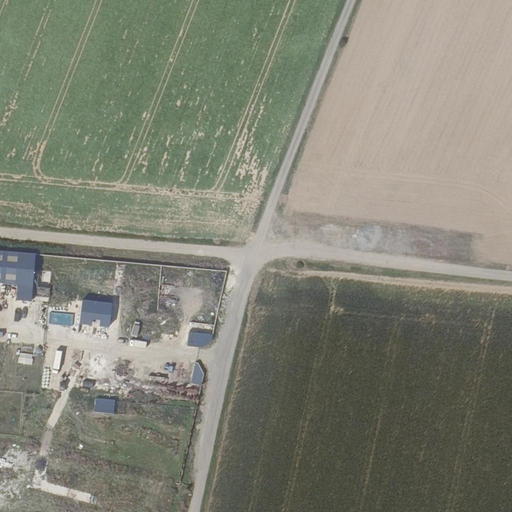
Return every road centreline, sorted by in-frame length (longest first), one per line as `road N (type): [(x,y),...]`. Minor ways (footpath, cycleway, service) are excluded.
road 1 (track): [(195,511),(252,253),(351,0)]
road 2 (track): [(0,233),(511,276)]
